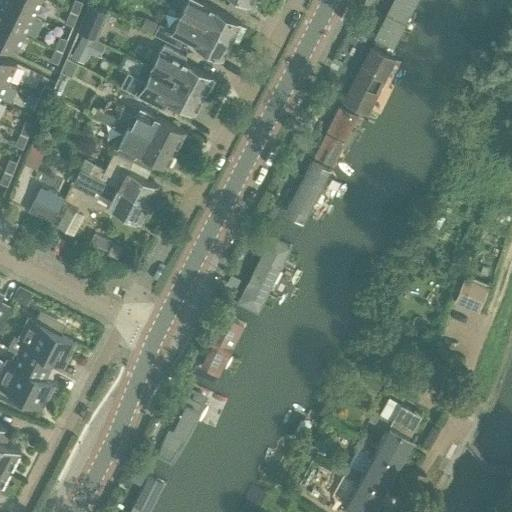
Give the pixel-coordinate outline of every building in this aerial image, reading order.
[(34,14),(4,0),(0,0),(0,1),(0,20),(25,33),(34,14)] [(40,0),(4,0),(34,14),(40,0)] [(80,0),(74,0),(70,10),(78,13),(83,1),(80,0)] [(198,0),(185,0),(179,13),(182,14),(231,39),(240,21),(198,0)] [(392,0),(374,37),(393,46),(417,0),(392,0)] [(79,29),(91,34),(97,36),(108,10),(89,3),(79,29)] [(73,25),(78,13),(70,10),(65,22),(73,25)] [(231,39),(179,13),(171,29),(159,22),(153,33),(178,46),(183,37),(222,57),(231,39)] [(25,33),(0,20),(0,43),(16,51),(25,33)] [(95,39),(83,33),(72,55),(83,60),(95,39)] [(60,35),(55,47),(63,51),(68,39),(60,35)] [(163,44),(152,66),(203,92),(212,75),(182,60),(184,55),(163,44)] [(58,63),(63,51),(55,47),(50,59),(58,63)] [(371,47),(343,101),(366,113),(394,60),(371,47)] [(0,53),(0,76),(8,80),(17,62),(0,53)] [(67,56),(66,57),(61,70),(72,75),(78,61),(67,56)] [(145,78),(128,69),(120,83),(162,105),(167,97),(194,111),(203,92),(152,66),(145,78)] [(44,84),(39,96),(47,99),(52,87),(44,84)] [(42,111),(47,99),(39,96),(34,108),(42,111)] [(338,105),(314,156),(333,165),(358,115),(338,105)] [(113,125),(117,118),(98,108),(94,115),(113,125)] [(117,118),(128,123),(175,147),(184,130),(154,114),(149,122),(122,108),(117,118)] [(25,120),(20,132),(28,135),(33,123),(25,120)] [(175,147),(128,123),(114,151),(149,169),(154,159),(166,165),(175,147)] [(23,147),(28,135),(20,132),(15,144),(23,147)] [(45,150),(33,145),(25,163),(37,169),(45,150)] [(80,167),(87,170),(147,201),(150,194),(152,195),(157,187),(155,186),(156,183),(126,168),(129,162),(111,153),(104,167),(85,157),(80,167)] [(10,157),(4,169),(12,173),(17,161),(10,157)] [(329,171),(310,161),(284,214),(302,223),(329,171)] [(147,201),(87,170),(80,167),(72,182),(93,193),(95,188),(111,197),(108,203),(111,205),(108,209),(119,215),(121,210),(138,219),(139,216),(141,217),(146,208),(144,207),(147,201)] [(12,173),(4,169),(0,180),(0,181),(7,185),(12,173)] [(41,185),(34,199),(56,210),(63,196),(41,185)] [(56,210),(34,199),(29,210),(51,221),(56,210)] [(74,228),(81,211),(67,205),(60,222),(74,228)] [(108,249),(112,241),(95,233),(92,241),(108,249)] [(270,237),(237,301),(257,312),(290,246),(270,237)] [(112,241),(108,249),(107,252),(118,257),(123,246),(112,241)] [(488,288),(477,284),(465,280),(457,302),(480,310),(488,288)] [(8,346),(17,350),(41,363),(46,352),(63,361),(75,340),(61,332),(66,322),(40,309),(35,319),(29,316),(19,336),(14,334),(8,346)] [(226,319),(199,368),(217,377),(243,327),(226,319)] [(35,373),(41,363),(17,350),(12,361),(8,358),(0,373),(0,382),(2,383),(0,388),(0,395),(23,407),(28,397),(42,404),(53,382),(35,373)] [(386,429),(376,447),(374,451),(398,463),(412,437),(409,436),(421,414),(389,397),(379,415),(373,412),(369,419),(386,429)] [(182,399),(153,457),(169,466),(199,408),(182,399)] [(0,465),(8,470),(19,449),(20,450),(21,449),(0,438),(0,434),(5,425),(0,422),(0,465)] [(354,453),(347,464),(362,473),(359,476),(383,489),(398,463),(374,451),(376,447),(359,437),(354,445),(357,446),(354,453)] [(345,461),(337,456),(333,462),(342,467),(344,463),(345,461)] [(333,462),(330,468),(339,473),(340,471),(357,480),(345,503),(361,511),(370,511),(383,489),(359,476),(362,473),(347,464),(344,463),(342,467),(333,462)] [(144,511),(156,488),(139,479),(122,511),(144,511)]
